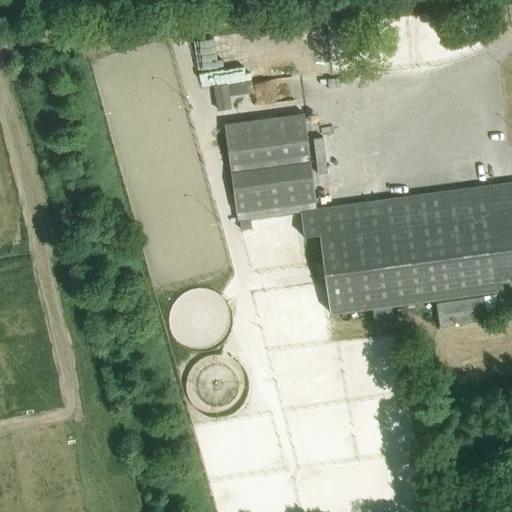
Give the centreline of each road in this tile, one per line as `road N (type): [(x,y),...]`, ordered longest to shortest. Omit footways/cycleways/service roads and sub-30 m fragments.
road 1 (track): [(358,0),(69,31)]
road 2 (track): [(172,20),(245,285)]
